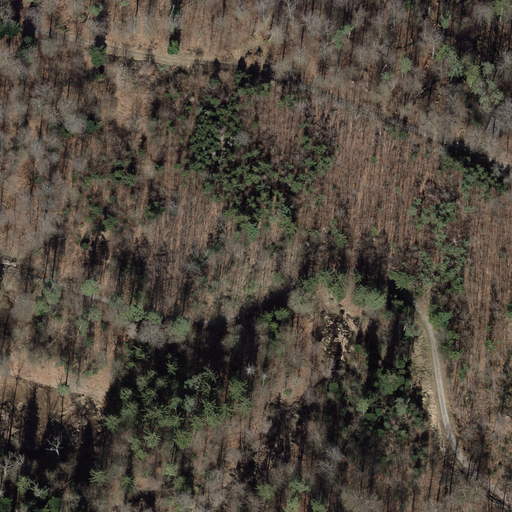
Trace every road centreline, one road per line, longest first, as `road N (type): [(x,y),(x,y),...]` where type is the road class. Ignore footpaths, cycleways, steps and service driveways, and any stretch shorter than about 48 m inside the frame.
road 1 (track): [(511,501),(457,454),(423,319),(379,278),(325,273),(242,314),(198,324),(0,269)]
road 2 (track): [(511,170),(290,80),(0,23)]
